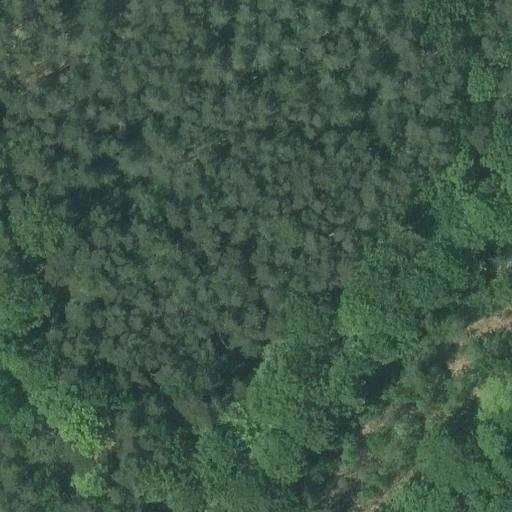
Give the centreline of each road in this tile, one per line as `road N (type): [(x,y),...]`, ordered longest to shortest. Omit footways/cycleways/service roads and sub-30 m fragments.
road 1 (track): [(511,155),(194,511)]
road 2 (unclassified): [(0,317),(83,511)]
road 3 (unknown): [(511,409),(431,511)]
